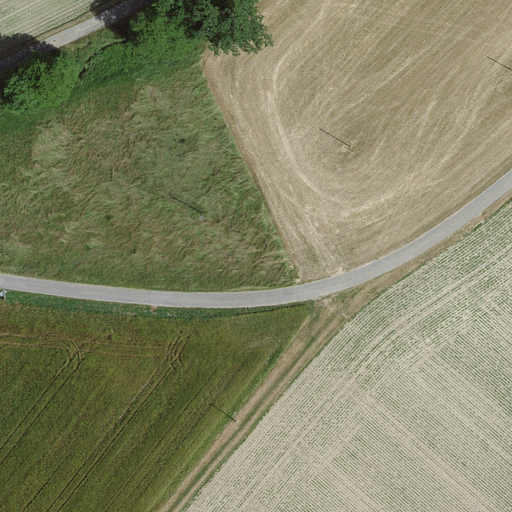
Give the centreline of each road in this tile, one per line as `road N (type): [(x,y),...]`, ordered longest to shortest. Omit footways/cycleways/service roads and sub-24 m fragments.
road 1 (residential): [(0,285),(182,305),(329,291),(511,176)]
road 2 (unclassified): [(136,0),(0,71)]
